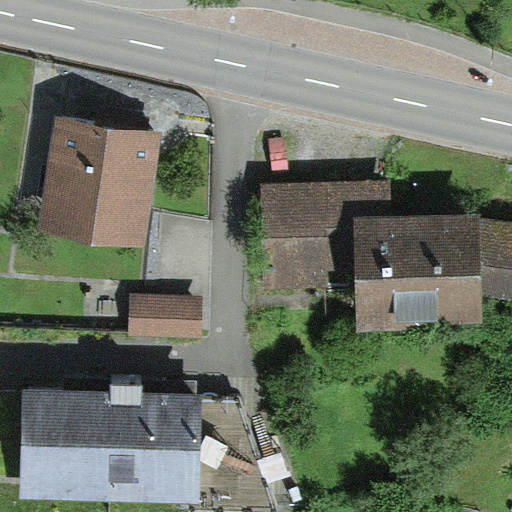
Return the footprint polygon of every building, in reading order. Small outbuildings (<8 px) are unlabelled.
[(145,246),(160,134),(50,119),(35,231),(145,246)] [(392,179),(262,185),(267,281),(353,277),(356,332),(484,326),(483,295),(511,298),(511,223),(482,220),(482,217),(395,217),(392,179)] [(201,336),(203,298),(129,295),(127,333),(201,336)] [(23,390),(19,499),(191,505),(197,505),(201,398),(197,397),(197,383),(113,380),(112,393),(23,390)] [(273,511),(238,399),(201,398),(197,505),(191,505),(190,511),(273,511)]
